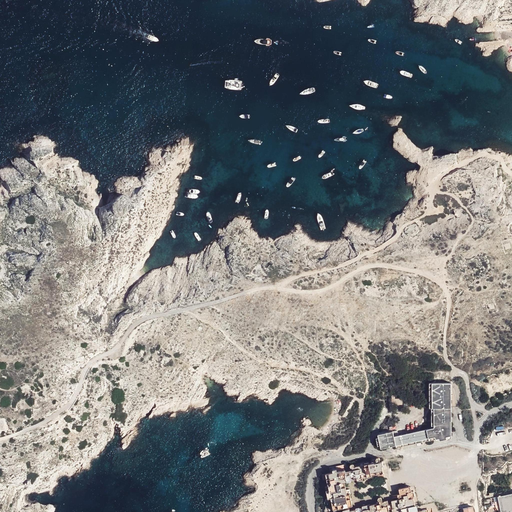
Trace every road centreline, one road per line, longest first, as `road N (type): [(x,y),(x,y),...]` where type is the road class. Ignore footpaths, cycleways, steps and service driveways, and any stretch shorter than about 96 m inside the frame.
road 1 (track): [(455,369),(444,351),(442,284),(376,264),(324,289),(265,286),(150,316),(88,364),(65,408),(0,438)]
road 2 (unclassified): [(312,511),(316,470),(450,441),(471,444),(485,416),(511,403)]
road 3 (track): [(426,213),(434,182),(451,167),(486,154),(511,172)]
